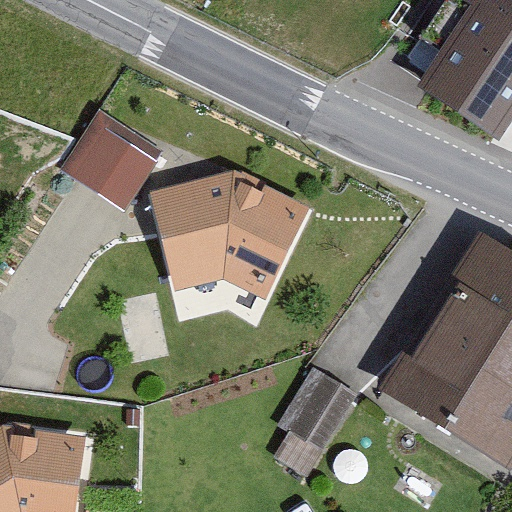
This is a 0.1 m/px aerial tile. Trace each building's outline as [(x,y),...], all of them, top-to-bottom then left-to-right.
[(511,0),(471,0),(476,3),(420,88),(504,142),(511,129),(511,0)] [(63,169),(125,210),(158,161),(96,120),(63,169)] [(236,169),(148,190),(174,293),(223,280),(267,302),(314,207),(236,169)] [(511,441),(511,274),(446,232),(346,385),(489,477),(511,441)] [(80,511),(91,438),(1,425),(0,425),(0,511),(80,511)]
